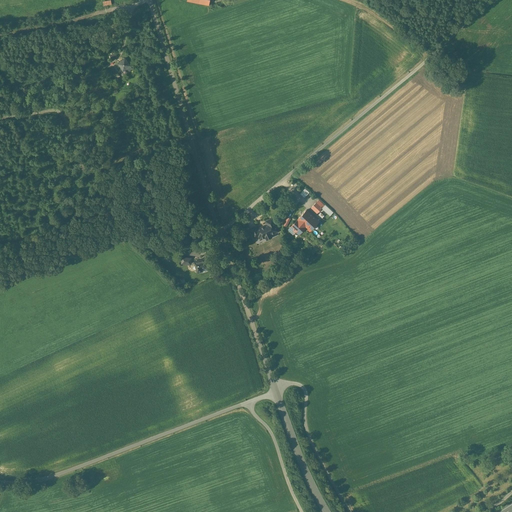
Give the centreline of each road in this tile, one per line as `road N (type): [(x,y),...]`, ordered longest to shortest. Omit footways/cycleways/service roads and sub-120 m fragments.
road 1 (unclassified): [(489,0),(219,232)]
road 2 (unclassified): [(276,390),(51,477),(0,481)]
road 3 (unclassified): [(150,0),(219,232)]
road 4 (track): [(211,207),(0,282)]
road 5 (unclassified): [(219,232),(276,390)]
road 6 (track): [(150,0),(0,34)]
road 7 (track): [(347,0),(462,75)]
road 8 (unclassified): [(276,390),(327,511)]
